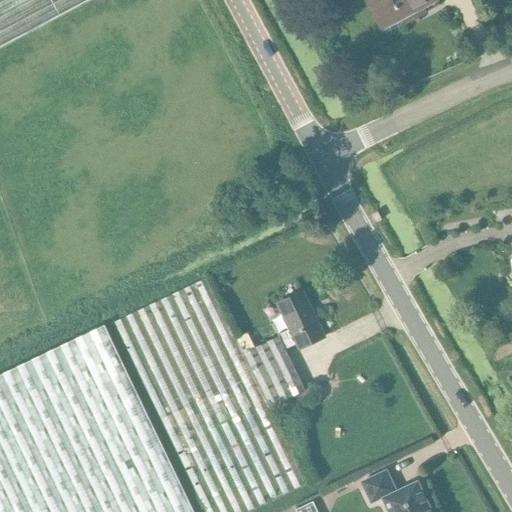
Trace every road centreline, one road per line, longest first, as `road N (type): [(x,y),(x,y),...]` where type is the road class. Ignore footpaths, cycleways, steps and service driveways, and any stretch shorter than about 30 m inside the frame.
road 1 (tertiary): [(511,487),(323,159)]
road 2 (tertiary): [(323,159),(239,0)]
road 3 (unclassified): [(377,133),(511,71)]
